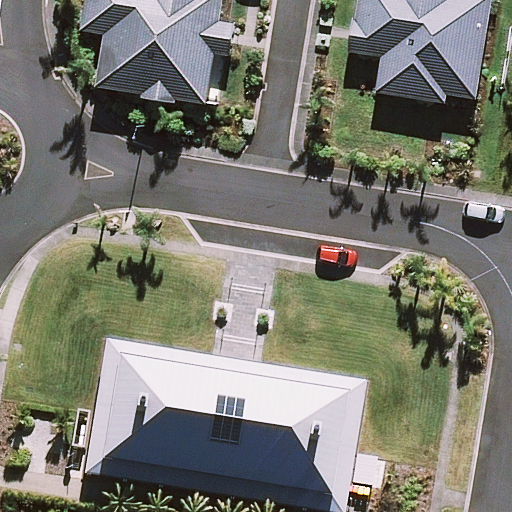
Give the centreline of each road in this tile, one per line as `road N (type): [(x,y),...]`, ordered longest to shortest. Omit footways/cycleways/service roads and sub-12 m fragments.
road 1 (residential): [(271,203),(511,246)]
road 2 (residential): [(64,166),(271,203)]
road 3 (residential): [(303,0),(271,203)]
road 4 (residential): [(0,59),(39,82),(56,107),(64,166)]
